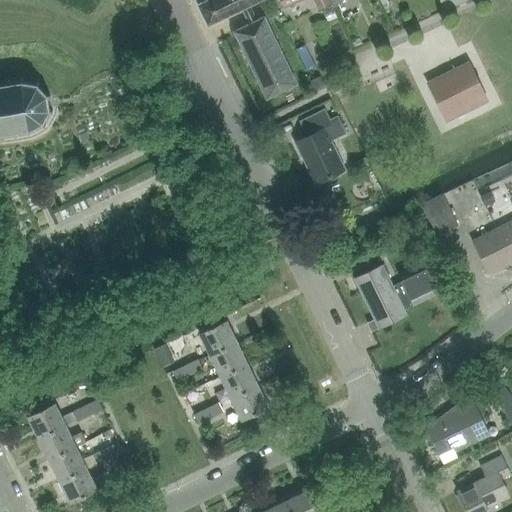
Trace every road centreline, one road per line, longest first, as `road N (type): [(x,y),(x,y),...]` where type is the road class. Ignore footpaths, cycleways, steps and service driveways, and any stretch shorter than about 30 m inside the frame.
road 1 (tertiary): [(367,406),(241,132),(168,0)]
road 2 (residential): [(156,511),(367,406)]
road 3 (residential): [(511,312),(407,389),(367,406)]
